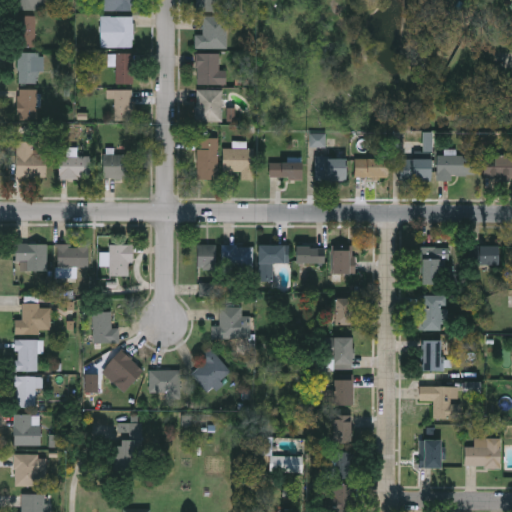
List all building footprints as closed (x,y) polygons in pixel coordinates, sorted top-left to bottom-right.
[(44,0),(44,8),(17,8),(17,0),(44,0)] [(133,0),(133,9),(103,9),(103,0),(133,0)] [(222,0),(222,11),(196,11),(196,0),(222,0)] [(35,14),(35,46),(18,46),(18,14),(35,14)] [(100,45),(100,15),(135,15),(135,45),(100,45)] [(204,35),(204,17),(227,17),(227,48),(195,48),(195,35),(204,35)] [(18,82),(18,51),(43,51),(43,82),(18,82)] [(133,82),(116,82),(116,64),(108,64),(108,52),(133,52),(133,82)] [(226,84),(196,84),(196,54),(219,54),(219,70),(226,70),(226,84)] [(37,118),(18,118),(18,88),(37,88),(37,118)] [(114,88),(133,88),(133,119),(114,119),(114,88)] [(223,90),(223,123),(196,123),(196,90),(223,90)] [(199,180),(199,138),(218,138),(218,180),(199,180)] [(17,175),(17,140),(33,140),(33,150),(46,150),(46,175),(17,175)] [(254,180),(241,180),(241,172),(222,172),(222,149),(254,149),(254,180)] [(103,153),(133,153),(133,177),(103,177),(103,153)] [(58,155),(92,155),(92,177),(58,177),(58,155)] [(437,156),(475,155),(475,175),(452,176),(452,181),(437,181),(437,156)] [(511,155),(511,184),(483,184),(483,167),(493,167),(493,155),(511,155)] [(346,182),(315,182),(315,157),(346,157),(346,182)] [(387,178),(355,178),(355,159),(387,159),(387,178)] [(430,159),(430,180),(399,180),(399,159),(430,159)] [(270,179),(270,163),(302,163),(302,179),(270,179)] [(89,267),(57,267),(57,243),(89,243),(89,267)] [(47,270),(25,270),(25,261),(15,261),(15,244),(47,244),(47,270)] [(109,276),(109,245),(131,245),(131,276),(109,276)] [(197,269),(197,245),(216,245),(216,269),(197,269)] [(288,263),(273,263),(273,282),(258,282),(258,245),(288,245),(288,263)] [(353,274),(332,274),(332,245),(353,245),(353,274)] [(253,278),(237,278),(237,268),(222,268),(222,246),(253,246),(253,278)] [(497,246),(497,264),(476,264),(476,246),(497,246)] [(294,264),(294,247),(323,247),(323,264),(294,264)] [(441,247),(441,285),(420,285),(420,247),(441,247)] [(419,331),(419,296),(444,296),(444,306),(440,306),(440,331),(419,331)] [(334,325),(334,298),(351,298),(351,325),(334,325)] [(22,304),(50,304),(50,334),(14,334),(14,321),(22,321),(22,304)] [(250,339),(212,338),(212,325),(220,326),(220,307),(241,307),(241,315),(250,315),(250,339)] [(87,312),(111,312),(111,327),(119,327),(119,343),(87,343),(87,312)] [(351,369),(332,369),(332,337),(351,337),(351,369)] [(38,371),(15,371),(15,339),(38,339),(38,371)] [(420,370),(420,340),(442,340),(442,370),(420,370)] [(210,347),(230,371),(219,380),(222,382),(208,394),(191,374),(205,362),(200,356),(210,347)] [(122,391),(101,370),(122,349),(143,370),(122,391)] [(180,396),(150,396),(150,370),(180,370),(180,396)] [(349,406),(333,406),(333,380),(349,380),(349,406)] [(433,400),(420,400),(421,385),(458,386),(457,400),(453,400),(452,419),(433,418),(433,400)] [(40,414),(40,445),(13,445),(13,414),(40,414)] [(350,415),(350,443),(332,443),(332,415),(350,415)] [(499,438),(499,465),(463,465),(463,447),(473,447),(473,438),(499,438)] [(140,439),(140,469),(113,470),(113,439),(140,439)] [(440,439),(440,469),(419,469),(419,439),(440,439)] [(348,451),(348,478),(332,478),(332,451),(348,451)] [(46,454),(46,485),(14,486),(13,454),(46,454)] [(270,472),(270,455),(302,455),(302,472),(270,472)] [(329,511),(329,484),(353,484),(353,511),(329,511)] [(21,511),(21,494),(44,494),(44,511),(21,511)]
